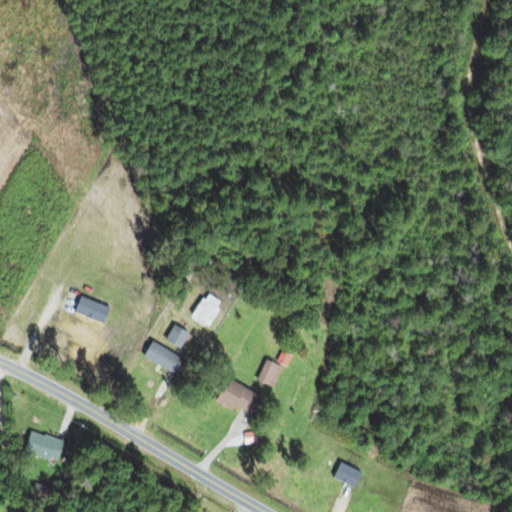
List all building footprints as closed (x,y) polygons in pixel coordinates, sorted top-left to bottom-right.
[(205,328),(220,303),(203,293),(189,318),(205,328)] [(187,335),(172,325),(162,340),(177,350),(187,335)] [(171,376),(180,360),(149,342),(140,357),(171,376)] [(269,389),(279,369),(263,361),(253,381),(269,389)] [(260,398),(219,376),(208,396),(249,418),(260,398)] [(53,462),(60,442),(27,431),(20,451),(53,462)]
